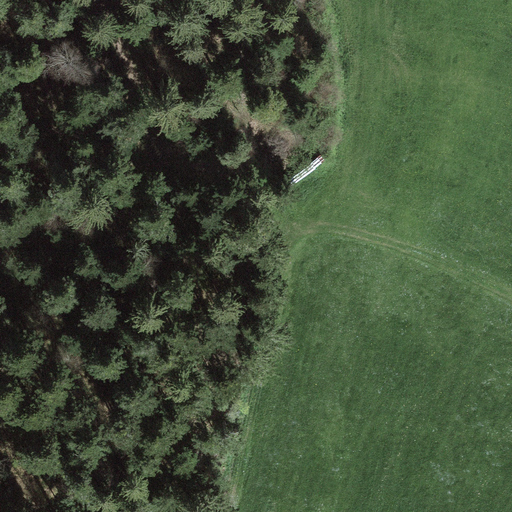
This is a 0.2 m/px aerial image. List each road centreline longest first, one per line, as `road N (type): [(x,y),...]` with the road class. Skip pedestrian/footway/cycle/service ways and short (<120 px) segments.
road 1 (track): [(105,0),(150,138),(167,237),(114,511)]
road 2 (track): [(511,294),(365,235),(303,227),(278,246)]
